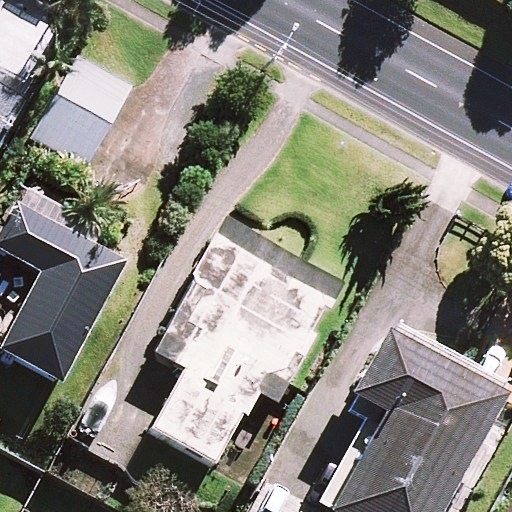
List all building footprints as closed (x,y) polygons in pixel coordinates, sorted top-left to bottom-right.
[(126,91),(71,63),(31,142),(85,170),(126,91)] [(0,132),(15,103),(0,95),(0,132)] [(54,386),(122,262),(96,247),(102,236),(22,192),(0,231),(0,356),(1,357),(54,386)] [(326,307),(212,246),(152,357),(182,374),(150,434),(213,468),(255,390),(276,401),(326,307)] [(310,508),(316,511),(427,511),(490,401),(381,342),(347,405),(380,423),(371,440),(352,429),(310,508)]
